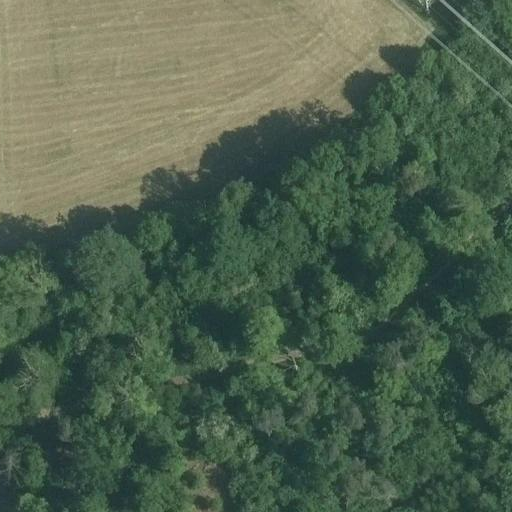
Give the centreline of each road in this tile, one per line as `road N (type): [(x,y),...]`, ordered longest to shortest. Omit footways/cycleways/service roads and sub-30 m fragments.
road 1 (track): [(0,417),(182,384),(372,329)]
road 2 (track): [(372,329),(511,206)]
road 3 (track): [(511,388),(486,350),(431,330),(372,329)]
